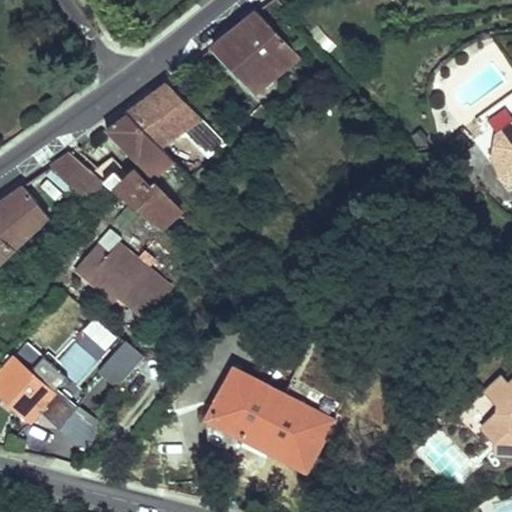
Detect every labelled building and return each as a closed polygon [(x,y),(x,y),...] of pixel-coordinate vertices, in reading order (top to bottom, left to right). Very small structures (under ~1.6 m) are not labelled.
[(258,10),(213,45),(259,95),(302,57),(258,10)] [(231,139),(170,78),(130,107),(169,146),(188,129),(214,155),(231,139)] [(169,146),(130,107),(107,124),(157,175),(178,156),(169,146)] [(497,133),(511,121),(511,119),(504,108),(487,120),(497,133)] [(511,121),(497,133),(489,157),(502,177),(510,188),(511,186),(511,121)] [(98,168),(74,147),(59,156),(92,185),(104,173),(98,168)] [(133,173),(112,154),(98,168),(104,173),(115,182),(165,226),(185,205),(161,180),(156,185),(138,169),(133,173)] [(190,167),(199,176),(212,165),(204,155),(190,167)] [(92,185),(59,156),(53,161),(55,163),(77,181),(92,194),(99,201),(115,182),(104,173),(92,185)] [(69,190),(77,181),(55,163),(47,171),(69,190)] [(27,182),(0,199),(0,285),(6,291),(20,278),(2,259),(52,211),(27,182)] [(173,284),(124,241),(114,252),(105,244),(83,270),(94,279),(98,274),(120,294),(146,316),(173,284)] [(98,274),(94,279),(116,299),(120,294),(98,274)] [(6,291),(0,285),(0,309),(12,297),(6,291)] [(124,347),(92,380),(110,396),(141,363),(139,361),(124,347)] [(74,410),(43,379),(57,364),(46,353),(31,368),(16,354),(0,370),(0,389),(29,418),(38,409),(57,427),(74,410)] [(141,363),(110,396),(125,410),(152,381),(160,367),(146,354),(139,361),(141,363)] [(337,419),(232,368),(205,421),(308,471),(337,419)] [(500,444),(500,456),(511,457),(511,381),(510,383),(503,375),(486,392),(504,410),(504,417),(494,427),(503,437),(500,444)] [(503,437),(494,427),(489,432),(500,444),(503,437)]
